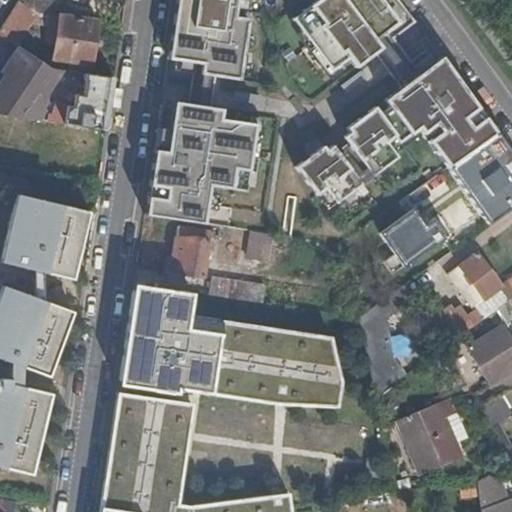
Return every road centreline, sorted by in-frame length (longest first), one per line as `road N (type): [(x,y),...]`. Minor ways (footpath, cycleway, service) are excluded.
road 1 (residential): [(75,511),(150,0)]
road 2 (residential): [(427,0),(511,115)]
